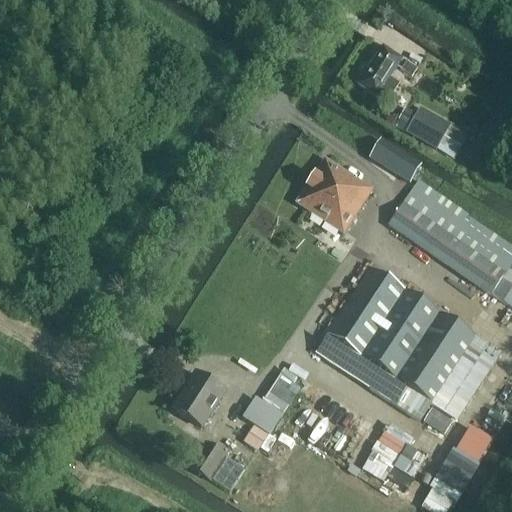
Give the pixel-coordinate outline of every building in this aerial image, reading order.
[(383,47),(357,87),(386,106),(398,87),(389,81),(397,70),(402,61),(403,61),(383,47)] [(407,63),(401,71),(412,78),(417,70),(407,63)] [(470,138),(451,128),(420,110),(417,115),(406,109),(398,123),(409,128),(405,135),(437,153),(455,164),(470,138)] [(369,160),(408,188),(420,170),(401,157),(380,142),(369,160)] [(324,160),(295,205),(344,238),(374,192),(324,160)] [(403,205),(388,227),(480,291),(481,289),(492,297),(511,265),(511,250),(484,231),(467,220),(417,186),(404,206),(403,205)] [(511,265),(492,297),(511,309),(511,265)] [(432,406),(475,339),(370,270),(327,337),(432,406)] [(327,337),(315,355),(422,424),(433,407),(432,406),(327,337)] [(475,339),(432,406),(433,407),(457,422),(500,356),(475,339)] [(195,375),(172,411),(202,431),(225,394),(195,375)] [(241,418),(253,426),(269,436),(300,389),(280,375),(262,402),(255,397),(241,418)] [(432,411),(424,424),(444,437),(452,424),(432,411)] [(486,418),(481,425),(493,434),(498,427),(486,418)] [(253,426),(242,442),(258,453),(269,436),(253,426)] [(205,445),(190,469),(210,483),(226,459),(205,445)] [(258,455),(245,475),(255,482),(268,462),(258,455)]
